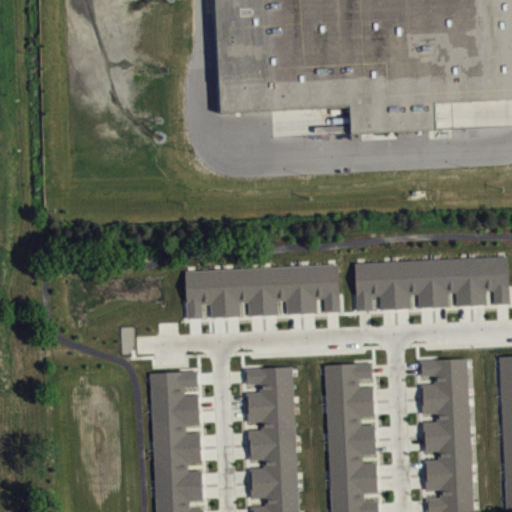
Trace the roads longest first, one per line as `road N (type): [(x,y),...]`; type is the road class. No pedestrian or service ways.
road 1 (residential): [(144,345),(511,325)]
road 2 (residential): [(402,511),(395,331)]
road 3 (residential): [(227,511),(221,341)]
